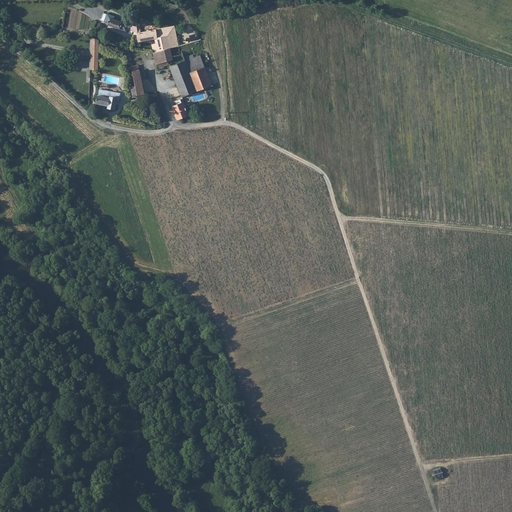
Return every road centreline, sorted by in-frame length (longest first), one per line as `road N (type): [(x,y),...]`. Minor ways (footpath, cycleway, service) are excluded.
road 1 (track): [(125,129),(68,164),(71,175),(128,257),(175,281),(210,315),(303,503),(327,502),(328,511)]
road 2 (track): [(172,129),(234,125),(323,174),(434,511)]
road 3 (track): [(220,123),(224,101),(206,44),(214,23),(284,6),(345,6)]
road 4 (track): [(511,232),(338,217)]
